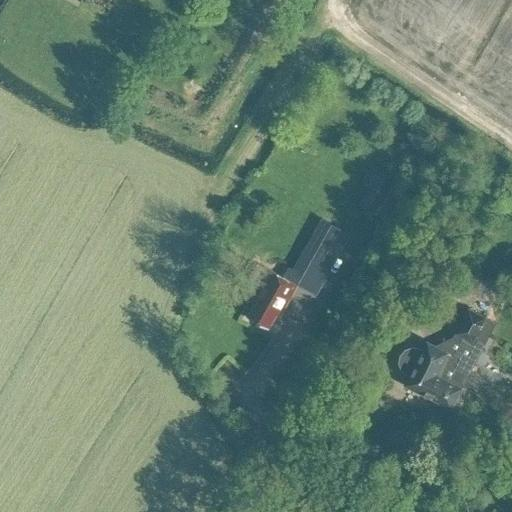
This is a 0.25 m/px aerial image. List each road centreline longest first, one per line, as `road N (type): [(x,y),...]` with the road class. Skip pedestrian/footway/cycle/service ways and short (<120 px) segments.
road 1 (track): [(511,143),(340,25),(334,0)]
road 2 (unknown): [(287,435),(383,326)]
